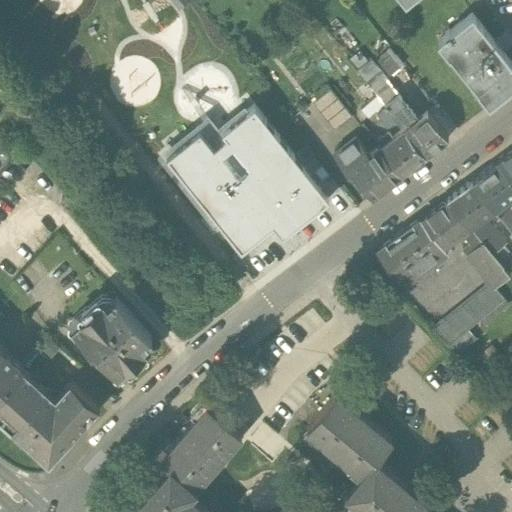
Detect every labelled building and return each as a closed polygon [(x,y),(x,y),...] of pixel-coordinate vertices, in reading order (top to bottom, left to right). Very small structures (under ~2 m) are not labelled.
[(511,83),(511,59),(474,11),(440,38),(451,53),(452,52),(479,87),(478,87),(489,102),(511,83)] [(387,47),(375,58),(388,73),(401,62),(387,47)] [(386,76),(373,86),(385,101),(398,91),(386,76)] [(332,88),(315,101),(336,128),(353,115),(332,88)] [(428,110),(419,116),(398,91),(385,101),(388,105),(389,105),(399,117),(406,127),(426,153),(448,136),(428,110)] [(157,153),(237,252),(273,223),(283,235),(330,198),(252,102),(219,128),(223,133),(213,141),(197,121),(157,153)] [(388,105),(378,114),(388,126),(399,117),(389,105),(388,105)] [(406,127),(382,145),(402,172),(426,153),(406,127)] [(380,143),(369,151),(357,136),(337,152),(353,173),(357,170),(374,193),(402,172),(382,145),(382,146),(380,143)] [(511,148),(496,160),(511,179),(511,148)] [(511,179),(496,160),(496,161),(472,179),(494,206),(507,195),(511,192),(511,179)] [(472,179),(447,198),(469,224),(482,214),(493,206),(494,206),(472,179)] [(511,201),(507,195),(494,206),(493,206),(511,230),(511,201)] [(447,198),(421,216),(442,244),(469,224),(447,198)] [(507,246),(482,214),(469,224),(483,241),(492,252),(500,247),(502,249),(507,246)] [(421,216),(378,248),(403,282),(446,250),(442,244),(421,216)] [(492,252),(483,241),(467,255),(494,288),(510,274),(492,252)] [(45,317),(72,294),(52,271),(25,294),(45,317)] [(395,289),(378,305),(386,313),(403,297),(395,289)] [(152,335),(114,292),(105,301),(102,298),(73,324),(90,344),(92,342),(117,370),(145,345),(143,342),(152,335)] [(24,364),(0,342),(0,390),(22,366),(24,364)] [(288,385),(305,366),(290,353),(274,372),(288,385)] [(55,396),(22,366),(0,390),(0,413),(37,446),(53,428),(64,438),(96,402),(70,379),(55,396)] [(359,412),(336,394),(308,428),(363,473),(376,457),(376,458),(392,439),(368,420),(369,419),(360,411),(359,412)] [(208,403),(161,458),(169,465),(194,486),(241,430),(208,403)] [(376,458),(376,457),(363,473),(348,492),(373,511),(423,511),(431,503),(408,484),(408,483),(399,475),(398,476),(376,458)] [(194,486),(169,465),(141,500),(155,511),(213,511),(189,492),(194,486)]
